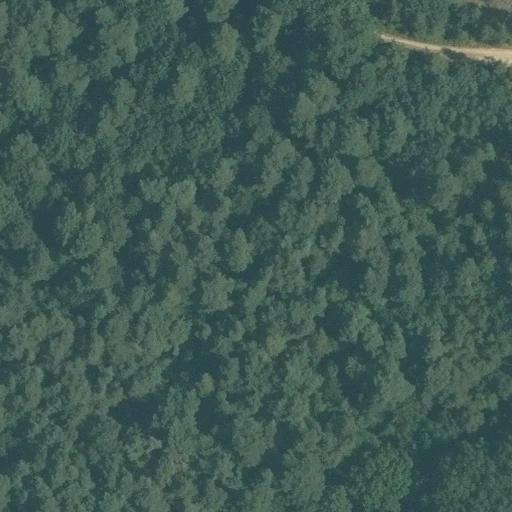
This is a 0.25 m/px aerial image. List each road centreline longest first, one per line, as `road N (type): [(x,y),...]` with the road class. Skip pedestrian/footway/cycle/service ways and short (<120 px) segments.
road 1 (track): [(511,59),(436,58),(332,20),(307,0)]
road 2 (track): [(511,388),(364,511)]
